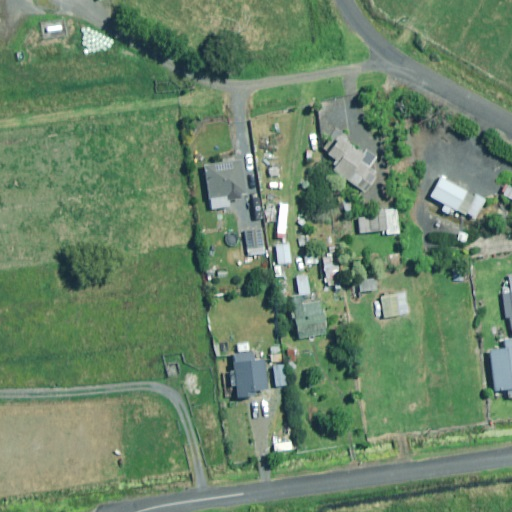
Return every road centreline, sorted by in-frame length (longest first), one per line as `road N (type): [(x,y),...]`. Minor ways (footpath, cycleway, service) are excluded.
road 1 (unclassified): [(139,511),(511,457)]
road 2 (unclassified): [(511,119),(383,49),(346,0)]
